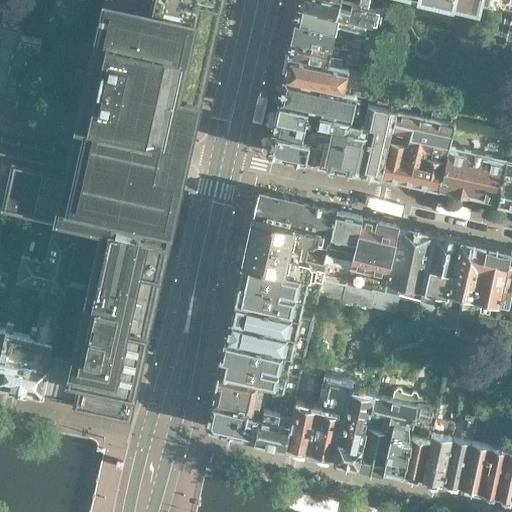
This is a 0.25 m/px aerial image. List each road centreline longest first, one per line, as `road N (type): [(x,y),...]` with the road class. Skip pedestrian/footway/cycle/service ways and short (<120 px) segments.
road 1 (residential): [(489,511),(161,435)]
road 2 (residential): [(511,225),(224,159)]
road 3 (residential): [(224,159),(0,109)]
road 4 (residential): [(161,435),(0,397)]
road 5 (residential): [(258,0),(224,159)]
road 6 (residential): [(224,159),(189,313)]
road 7 (residential): [(189,313),(155,408),(161,435)]
road 8 (residential): [(161,435),(179,408),(189,313)]
